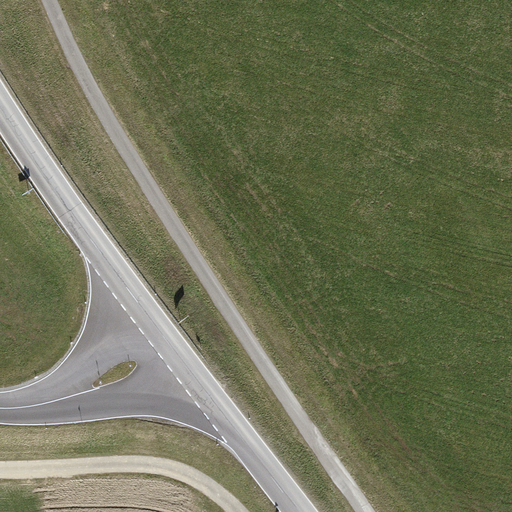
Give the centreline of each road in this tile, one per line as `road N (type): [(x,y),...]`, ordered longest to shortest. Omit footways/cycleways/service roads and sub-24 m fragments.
road 1 (tertiary): [(144,312),(0,98)]
road 2 (track): [(0,477),(160,466),(197,478),(237,511)]
road 3 (tertiary): [(297,511),(186,366)]
road 4 (primary): [(13,408),(125,396),(186,366)]
road 5 (primary): [(144,312),(61,389),(13,408)]
